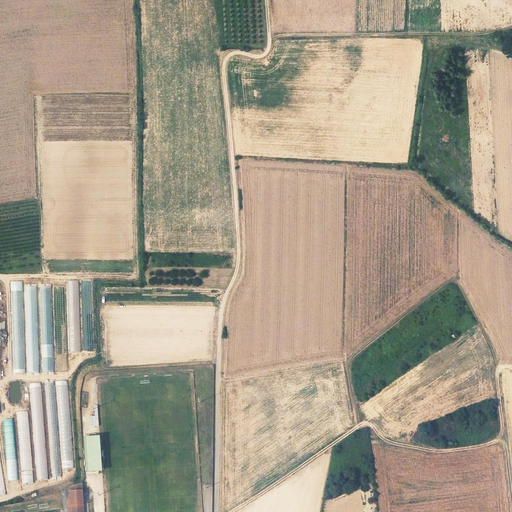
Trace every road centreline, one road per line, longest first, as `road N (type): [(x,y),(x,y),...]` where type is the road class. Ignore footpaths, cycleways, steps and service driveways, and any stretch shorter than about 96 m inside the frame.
road 1 (track): [(216,511),(221,317),(239,258),(224,66),(237,52),(266,53),(267,0)]
road 2 (track): [(511,367),(496,373),(498,439),(437,451),(392,442),(365,423),(232,511)]
road 3 (track): [(269,39),(511,27)]
